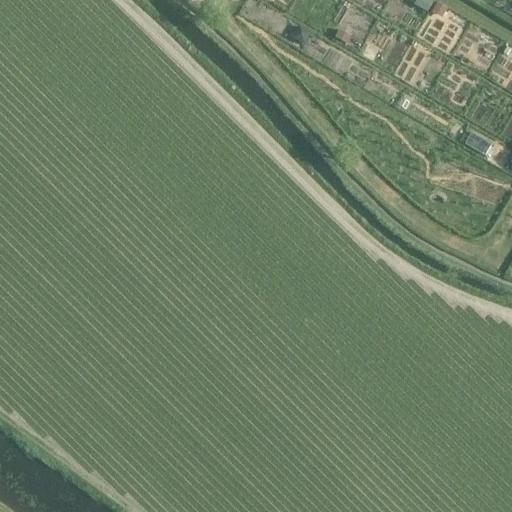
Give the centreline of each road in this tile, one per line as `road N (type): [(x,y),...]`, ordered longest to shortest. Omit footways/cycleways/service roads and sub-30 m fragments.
road 1 (track): [(511,315),(450,295),(381,253),(214,76),(123,0)]
road 2 (track): [(213,0),(367,173),(418,215),(488,246)]
